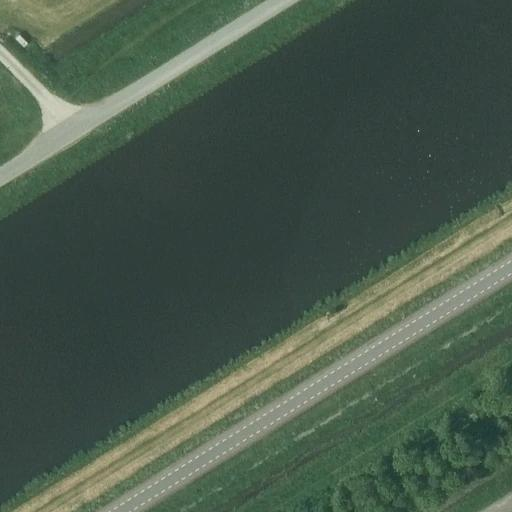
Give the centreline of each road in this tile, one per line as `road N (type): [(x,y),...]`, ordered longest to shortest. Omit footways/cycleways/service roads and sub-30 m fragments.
road 1 (tertiary): [(120,511),(511,267)]
road 2 (unclassified): [(0,174),(279,0)]
